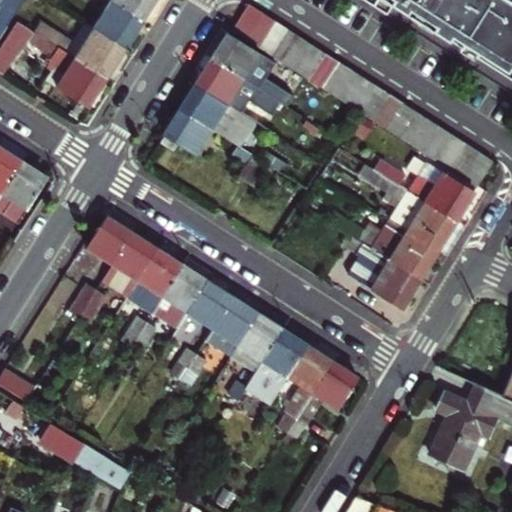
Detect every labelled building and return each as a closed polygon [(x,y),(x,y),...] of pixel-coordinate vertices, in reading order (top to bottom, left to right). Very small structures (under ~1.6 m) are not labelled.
[(0,0),(0,42),(0,43),(27,0),(0,0)] [(142,18),(113,0),(108,0),(92,27),(124,47),(133,31),(142,18)] [(113,0),(142,18),(152,1),(152,0),(113,0)] [(393,4),(511,80),(511,0),(363,0),(387,15),(393,4)] [(245,38),(262,11),(250,4),(233,30),(245,38)] [(275,20),(262,11),(245,38),(259,46),(275,20)] [(64,37),(26,13),(20,22),(58,46),(64,37)] [(74,56),(92,27),(76,17),(64,37),(58,46),(74,56)] [(289,28),(275,20),(259,46),(272,55),(289,28)] [(20,22),(0,54),(0,72),(4,75),(25,43),(49,58),(45,64),(62,74),(54,87),(86,106),(95,92),(105,76),(74,56),(58,46),(20,22)] [(92,27),(74,56),(105,76),(115,60),(124,47),(92,27)] [(302,37),(289,28),(272,55),(285,63),(302,37)] [(214,59),(261,90),(278,65),(230,34),(221,48),(214,59)] [(297,71),(314,45),(302,37),(285,63),(297,71)] [(310,79),(327,53),(314,45),(297,71),(310,79)] [(340,61),(327,53),(310,79),(323,88),(340,61)] [(197,85),(255,122),(264,108),(279,117),(287,107),(271,97),(261,90),(214,59),(206,72),(197,85)] [(352,70),(340,61),(323,88),(336,95),(352,70)] [(365,78),(352,70),(336,95),(349,104),(365,78)] [(378,86),(365,78),(349,104),(361,112),(378,86)] [(181,110),(212,129),(238,146),(239,146),(255,122),(197,85),(188,99),(181,110)] [(374,120),(391,94),(378,86),(361,112),(374,120)] [(278,87),(271,97),(287,107),(293,97),(278,87)] [(403,103),(391,94),(374,120),(387,128),(403,103)] [(417,111),(403,103),(387,128),(400,137),(417,111)] [(212,129),(181,110),(171,126),(160,142),(172,150),(177,143),(195,155),(212,129)] [(430,119),(417,111),(400,137),(413,145),(430,119)] [(442,127),(430,119),(413,145),(425,153),(442,127)] [(455,135),(442,127),(425,153),(438,161),(455,135)] [(468,144),(455,135),(438,161),(451,169),(468,144)] [(480,152),(468,144),(451,169),(464,177),(480,152)] [(239,146),(238,146),(232,156),(247,166),(240,177),(257,189),(271,167),(254,156),(239,146)] [(0,200),(24,163),(12,156),(0,147),(0,200)] [(493,161),(480,152),(464,177),(477,186),(493,161)] [(380,162),(374,171),(393,183),(399,174),(380,162)] [(433,183),(441,169),(429,162),(420,175),(433,183)] [(0,209),(20,222),(48,179),(35,170),(24,163),(0,200),(0,209)] [(408,193),(454,222),(462,209),(474,191),(441,169),(433,183),(420,175),(408,193)] [(393,183),(374,171),(371,170),(365,180),(397,202),(386,220),(389,221),(435,251),(446,235),(454,222),(408,193),(393,183)] [(435,251),(389,221),(377,239),(332,210),(323,223),(344,236),(416,282),(424,268),(435,251)] [(111,265),(131,233),(118,225),(106,217),(86,248),(111,265)] [(143,241),(131,233),(111,265),(101,281),(127,297),(157,249),(143,241)] [(416,282),(344,236),(338,245),(357,257),(346,275),(399,308),(407,295),(416,282)] [(157,249),(127,297),(151,312),(181,265),(169,258),(157,249)] [(176,329),(187,312),(207,281),(195,274),(181,265),(151,312),(151,313),(176,329)] [(207,281),(187,312),(212,329),(232,297),(220,289),(207,281)] [(80,316),(96,290),(87,284),(70,310),(80,316)] [(106,296),(96,290),(80,316),(89,322),(106,296)] [(205,339),(230,355),(256,313),(246,306),(232,297),(212,329),(205,339)] [(256,313),(230,355),(229,355),(255,372),(282,330),(267,320),(256,313)] [(122,339),(131,345),(146,321),(137,315),(122,339)] [(155,326),(146,321),(131,345),(128,349),(137,354),(155,326)] [(282,330),(255,372),(246,385),(243,390),(268,406),(287,377),(307,346),(295,338),(282,330)] [(202,345),(226,360),(229,355),(230,355),(205,339),(202,345)] [(307,346),(287,377),(299,384),(282,410),(286,412),(278,425),(288,431),(297,418),(313,392),(333,362),(321,354),(307,346)] [(179,380),(196,354),(186,347),(169,373),(179,380)] [(206,360),(196,354),(179,380),(189,386),(206,360)] [(346,370),(333,362),(313,392),(324,400),(339,409),(359,378),(346,370)] [(3,368),(0,373),(0,382),(28,401),(35,389),(3,368)] [(511,369),(501,395),(510,400),(511,394),(511,369)] [(243,390),(246,385),(236,379),(219,405),(229,412),(243,390)] [(501,395),(475,383),(466,401),(445,391),(436,409),(447,414),(442,424),(429,452),(463,470),(482,432),(488,436),(496,419),(511,426),(511,400),(510,400),(501,395)] [(297,418),(308,425),(324,400),(313,392),(297,418)] [(308,425),(297,418),(288,431),(283,440),(294,447),(308,425)] [(74,461),(98,474),(121,487),(130,471),(98,452),(84,444),(54,425),(44,441),(74,461)] [(356,493),(344,511),(367,511),(373,499),(356,493)] [(52,511),(56,505),(42,500),(37,511),(52,511)]
